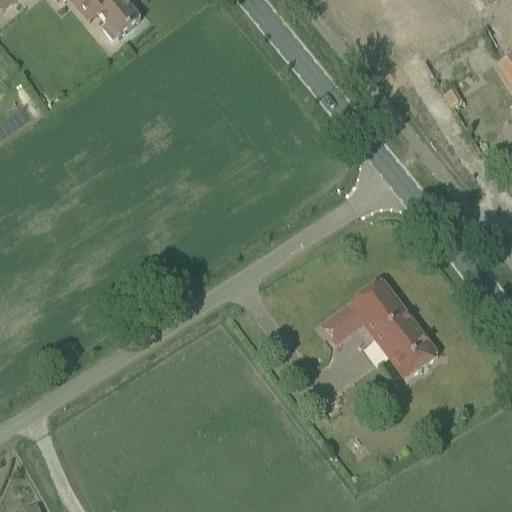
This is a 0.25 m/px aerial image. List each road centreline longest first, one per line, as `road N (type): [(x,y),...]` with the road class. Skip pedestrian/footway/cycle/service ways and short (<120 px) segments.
road 1 (unclassified): [(392,175),(0,436)]
road 2 (secondary): [(392,175),(246,0)]
road 3 (secondary): [(511,334),(392,175)]
